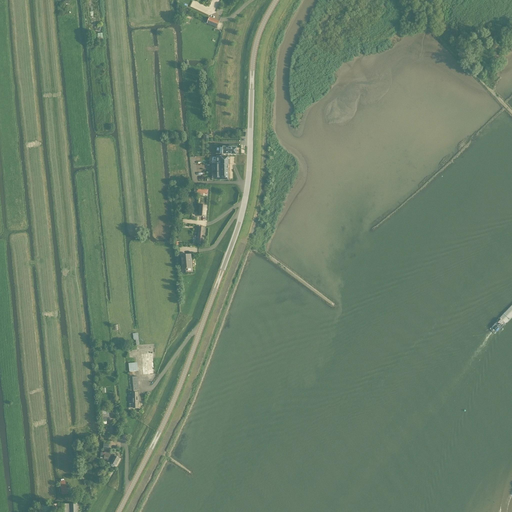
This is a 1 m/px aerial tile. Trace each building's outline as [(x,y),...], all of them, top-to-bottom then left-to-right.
[(207,24),(217,28),(220,21),(209,17),(207,24)] [(212,157),(212,165),(228,165),(228,157),(221,157),(212,157)] [(212,180),(218,180),(221,180),(228,180),(228,172),(212,172),(212,178),(208,178),(208,181),(212,181),(212,180)] [(204,245),(205,228),(199,227),(198,236),(196,236),(195,240),(198,240),(198,244),(204,245)] [(192,273),(191,255),(182,256),(183,269),(185,269),(186,273),(192,273)] [(131,403),(133,403),(133,404),(130,404),(130,408),(133,408),(139,408),(138,393),(133,393),(133,400),(131,400),(131,403)] [(107,460),(111,462),(112,463),(110,465),(114,468),(115,465),(116,465),(120,459),(117,457),(117,456),(115,455),(115,456),(111,454),(111,453),(105,453),(101,452),(100,458),(104,459),(108,460),(107,460)] [(60,481),(62,495),(72,493),(72,487),(67,488),(65,480),(60,481)]
